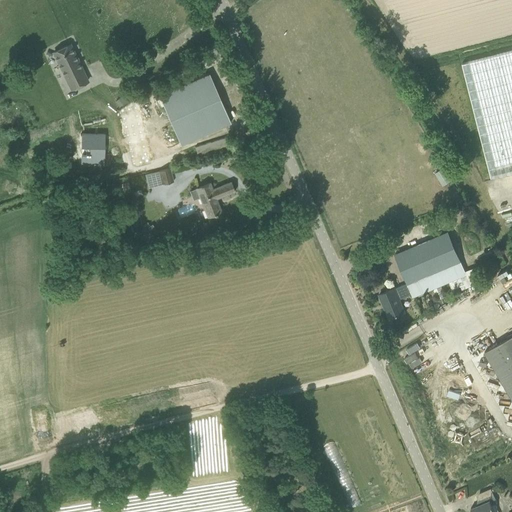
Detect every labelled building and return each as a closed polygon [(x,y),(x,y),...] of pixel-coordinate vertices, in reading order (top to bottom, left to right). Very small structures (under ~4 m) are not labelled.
[(72,89),(88,81),(70,44),(54,52),(72,89)] [(493,176),(511,171),(511,50),(464,62),(493,176)] [(209,73),(207,74),(159,95),(181,144),(231,122),(209,73)] [(122,96),(115,102),(119,107),(126,101),(122,96)] [(89,149),(89,155),(81,155),(81,165),(104,165),(105,135),(81,134),(81,149),(89,149)] [(231,137),(196,147),(199,159),(235,149),(231,137)] [(174,182),(171,172),(170,168),(158,171),(162,185),(174,182)] [(235,191),(232,185),(231,182),(212,189),(210,182),(190,190),(193,199),(200,197),(205,209),(207,208),(210,216),(215,214),(215,215),(217,214),(217,213),(221,211),(216,198),(235,191)] [(138,242),(150,235),(146,228),(134,235),(138,242)] [(466,274),(465,271),(461,260),(448,231),(395,254),(407,283),(412,294),(413,297),(466,274)] [(404,297),(412,294),(407,283),(400,286),(404,297)] [(404,310),(394,288),(379,294),(383,304),(384,304),(389,317),(389,318),(404,310)] [(511,290),(501,297),(504,302),(511,296),(511,290)] [(511,335),(494,346),(485,351),(511,397),(511,335)] [(493,493),(479,500),(478,505),(471,508),(472,511),(494,511),(492,504),(497,502),(493,493)]
